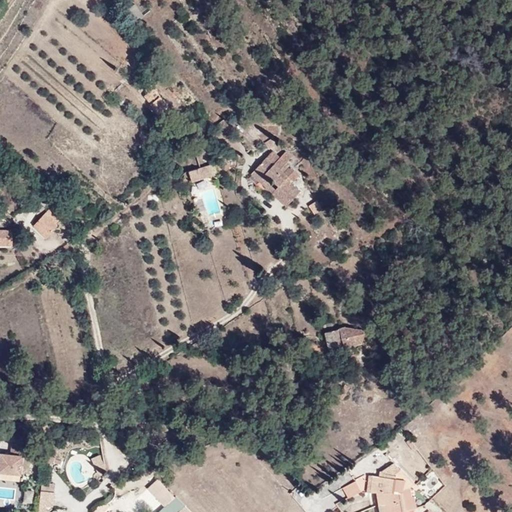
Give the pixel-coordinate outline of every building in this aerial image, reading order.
[(155,87),(148,79),(141,85),(147,93),(155,87)] [(175,111),(155,87),(147,93),(150,97),(146,100),(163,120),(175,111)] [(273,137),(264,143),(269,149),(278,143),(273,137)] [(251,173),(285,205),(299,190),(289,181),(291,178),(293,180),(299,174),(289,166),(290,165),(286,161),(291,156),(285,150),(279,157),(272,151),(251,173)] [(214,163),(197,167),(200,179),(217,175),(214,163)] [(200,179),(197,167),(188,170),(191,182),(200,179)] [(322,209),(317,200),(309,205),(314,213),(322,209)] [(49,209),(34,225),(47,237),(58,226),(56,225),(60,220),(49,209)] [(0,244),(12,245),(12,229),(0,228),(0,244)] [(331,358),(345,355),(344,353),(354,350),(354,345),(363,347),(362,335),(343,331),(325,334),(331,358)] [(351,392),(343,400),(347,403),(355,396),(351,392)] [(33,457),(34,446),(13,444),(12,454),(23,456),(33,457)] [(0,470),(21,474),(23,456),(12,454),(1,453),(0,464),(0,470)] [(104,467),(99,455),(92,458),(97,470),(104,467)] [(380,483),(369,481),(368,498),(376,498),(377,511),(409,511),(406,496),(407,494),(412,491),(416,496),(420,493),(395,468),(380,476),(380,483)] [(428,496),(443,485),(432,471),(417,482),(428,496)] [(157,477),(146,488),(164,506),(175,495),(157,477)] [(63,493),(63,485),(49,484),(48,492),(63,493)] [(357,486),(344,493),(350,504),(363,496),(357,486)] [(24,489),(23,500),(31,501),(32,490),(24,489)] [(61,508),(63,493),(48,492),(46,511),(54,511),(55,508),(61,508)] [(443,511),(430,499),(424,505),(431,511),(443,511)] [(105,511),(117,507),(115,501),(103,505),(105,511)]
